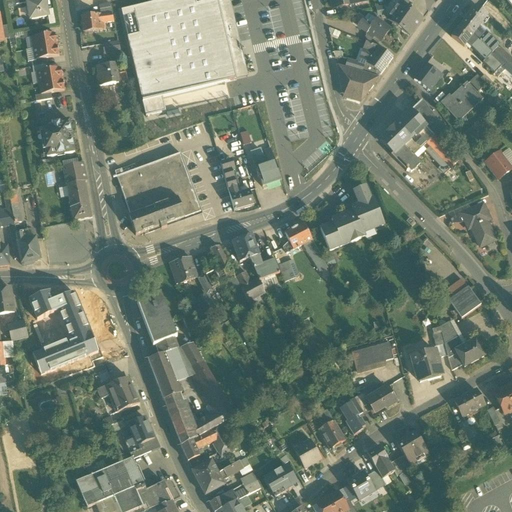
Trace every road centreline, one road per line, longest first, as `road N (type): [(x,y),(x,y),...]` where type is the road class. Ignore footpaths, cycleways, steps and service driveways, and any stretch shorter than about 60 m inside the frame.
road 1 (residential): [(288,511),(375,436),(511,360)]
road 2 (tertiary): [(136,260),(298,203),(355,140)]
road 3 (tertiary): [(204,511),(155,407),(121,291)]
road 4 (residential): [(511,252),(491,189),(401,73)]
road 5 (residential): [(355,140),(496,294)]
road 6 (tertiary): [(78,81),(105,253)]
road 7 (tertiary): [(118,249),(78,81)]
road 8 (residential): [(355,140),(335,100),(314,0)]
